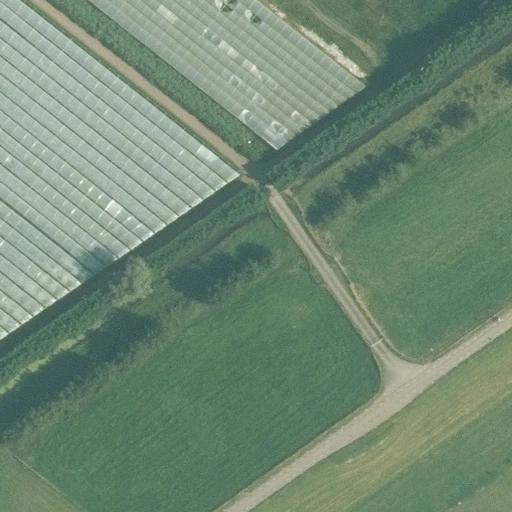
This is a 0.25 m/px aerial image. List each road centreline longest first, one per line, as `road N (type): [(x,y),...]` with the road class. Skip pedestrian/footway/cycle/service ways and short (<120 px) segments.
road 1 (track): [(15,0),(245,175),(402,398)]
road 2 (unclassified): [(242,511),(511,321)]
